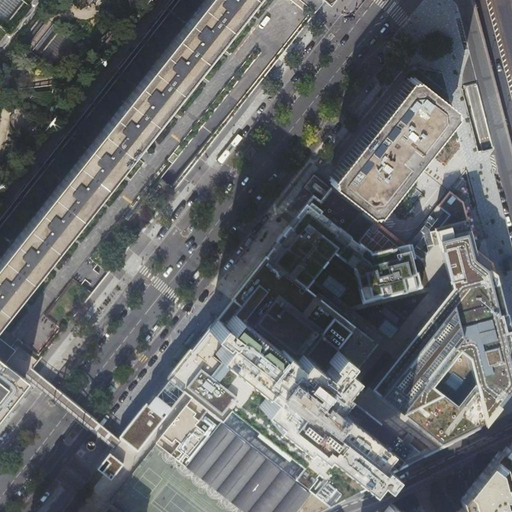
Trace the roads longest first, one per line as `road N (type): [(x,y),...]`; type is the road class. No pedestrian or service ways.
road 1 (residential): [(23,511),(376,65),(375,26)]
road 2 (residential): [(375,26),(330,24),(0,444)]
road 3 (secondary): [(462,0),(511,186)]
road 4 (residential): [(347,511),(511,428)]
